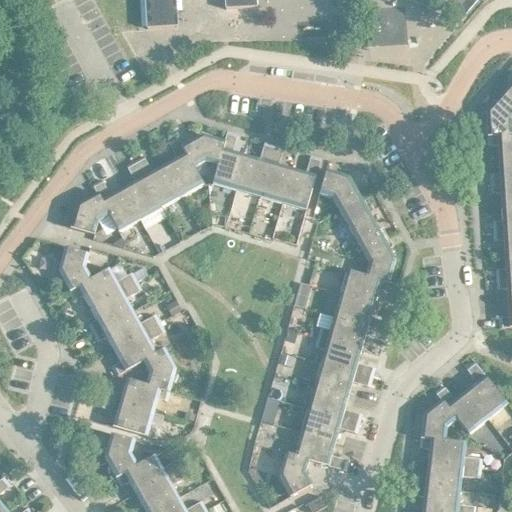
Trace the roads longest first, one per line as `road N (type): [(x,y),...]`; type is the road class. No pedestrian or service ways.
road 1 (residential): [(425,145),(389,100),(370,92),(234,71),(96,136),(0,260)]
road 2 (residential): [(385,511),(398,407),(472,296),(458,220),(425,145)]
road 3 (residential): [(30,434),(53,349),(26,292)]
road 4 (residential): [(425,145),(484,43),(511,32)]
